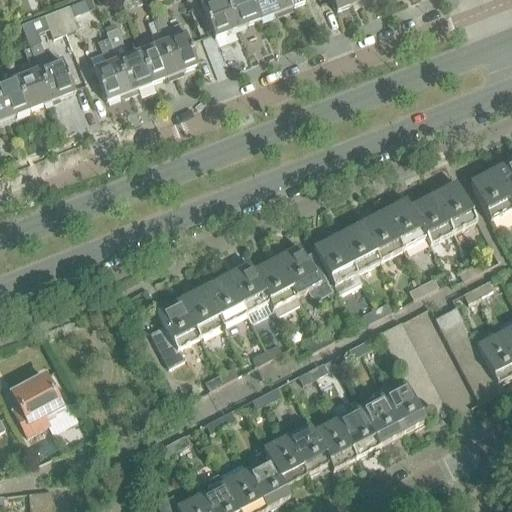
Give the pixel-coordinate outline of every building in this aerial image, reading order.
[(238,33),(225,0),(204,0),(200,2),(203,8),(201,9),(214,42),(238,33)] [(225,0),(238,33),(260,24),(251,0),(225,0)] [(283,15),(277,0),(251,0),(260,24),(283,15)] [(277,0),(283,15),(306,6),(303,0),(277,0)] [(359,7),(356,0),(329,0),(336,16),(359,7)] [(68,10),(57,14),(67,37),(77,33),(68,10)] [(57,14),(45,19),(54,42),(67,37),(57,14)] [(154,27),(175,79),(198,70),(181,27),(167,33),(164,23),(154,27)] [(140,57),(152,88),(175,79),(154,27),(149,29),(157,50),(140,57)] [(106,37),(108,42),(109,44),(130,97),(152,88),(140,57),(128,62),(117,33),(106,37)] [(40,47),(37,40),(28,44),(31,51),(40,47)] [(130,97),(109,44),(108,42),(97,46),(106,70),(94,75),(106,106),(130,97)] [(32,53),(52,106),(74,97),(62,66),(49,71),(41,49),(32,53)] [(52,106),(32,53),(26,55),(35,76),(17,83),(30,114),(52,106)] [(30,114),(17,83),(0,90),(0,89),(0,106),(7,123),(30,114)] [(511,164),(493,175),(511,210),(511,164)] [(511,215),(511,210),(493,175),(469,187),(490,227),(511,215)] [(454,238),(477,226),(456,187),(433,199),(454,238)] [(454,238),(433,199),(410,211),(406,204),(404,205),(425,244),(426,243),(430,251),(454,238)] [(381,217),(402,256),(415,249),(425,244),(404,205),(381,217)] [(359,229),(380,268),(402,256),(381,217),(359,229)] [(336,241),(357,280),(380,268),(359,229),(336,241)] [(357,280),(336,241),(313,253),(334,291),(357,280)] [(276,263),(296,303),(308,297),(310,302),(319,304),(332,297),(312,258),(304,262),(299,251),(276,263)] [(253,275),(272,316),(273,316),(276,322),(300,310),(296,303),(276,263),(253,275)] [(470,272),(475,280),(487,274),(483,266),(470,272)] [(225,281),(246,320),(250,328),(272,316),(253,275),(249,268),(225,281)] [(475,280),(470,272),(458,278),(462,287),(475,280)] [(202,293),(223,332),(246,320),(225,281),(202,293)] [(421,290),(426,299),(438,293),(434,284),(421,290)] [(476,294),(480,302),(493,296),(488,287),(476,294)] [(426,299),(421,290),(409,297),(413,305),(426,299)] [(179,305),(200,344),(223,332),(202,293),(179,305)] [(480,302),(476,294),(464,300),(469,308),(480,302)] [(200,344),(179,305),(156,317),(163,331),(149,339),(168,374),(184,366),(178,355),(200,344)] [(375,314),(379,323),(392,316),(387,307),(375,314)] [(456,313),(434,323),(440,334),(461,323),(456,313)] [(379,323),(375,314),(363,321),(367,329),(379,323)] [(445,344),(467,333),(461,323),(440,334),(445,344)] [(406,338),(401,327),(379,340),(384,350),(406,338)] [(511,332),(500,339),(511,362),(511,332)] [(451,355),(472,344),(467,333),(445,344),(451,355)] [(318,344),(322,353),(334,346),(330,338),(318,344)] [(406,338),(384,350),(390,360),(412,349),(406,338)] [(511,381),(511,362),(500,339),(476,351),(478,354),(484,365),(489,376),(495,386),(497,390),(499,389),(500,390),(510,385),(509,383),(511,381)] [(322,353),(318,344),(306,350),(310,359),(322,353)] [(478,354),(476,351),(472,344),(451,355),(456,366),(478,354)] [(356,352),(361,361),(373,354),(369,345),(356,352)] [(412,349),(390,360),(396,371),(417,359),(412,349)] [(265,356),(270,365),(282,358),(278,350),(265,356)] [(361,361),(356,352),(344,358),(349,367),(361,361)] [(462,376),(484,365),(478,354),(456,366),(462,376)] [(270,365),(265,356),(253,363),(257,371),(270,365)] [(417,359),(396,371),(401,381),(423,370),(417,359)] [(467,387),(489,376),(484,365),(462,376),(467,387)] [(323,369),(317,372),(310,376),(315,385),(328,378),(323,369)] [(423,370),(401,381),(406,390),(407,392),(428,381),(423,370)] [(219,380),(223,389),(238,381),(233,372),(219,380)] [(315,385),(310,376),(298,382),(302,391),(315,385)] [(473,398),(495,386),(489,376),(467,387),(473,398)] [(61,413),(44,380),(24,391),(23,388),(13,393),(14,396),(11,398),(19,413),(13,416),(27,442),(47,431),(43,422),(61,413)] [(223,389),(219,380),(205,387),(210,396),(223,389)] [(428,381),(407,392),(412,403),(434,392),(428,381)] [(473,398),(479,409),(500,398),(497,390),(495,386),(473,398)] [(383,402),(401,440),(405,438),(405,439),(415,434),(414,433),(426,427),(424,424),(418,413),(415,409),(412,403),(407,392),(406,390),(383,402)] [(434,392),(412,403),(415,409),(418,413),(439,402),(434,392)] [(264,400),(269,409),(282,402),(277,393),(264,400)] [(269,409),(264,400),(252,406),(257,415),(269,409)] [(360,413),(378,452),(381,450),(382,451),(392,446),(391,445),(401,440),(383,402),(360,413)] [(424,424),(445,413),(439,402),(418,413),(424,424)] [(378,452),(360,413),(337,425),(355,464),(358,462),(359,463),(369,458),(368,457),(378,452)] [(230,417),(222,422),(218,424),(222,433),(235,426),(230,417)] [(222,433),(218,424),(206,430),(210,439),(222,433)] [(329,469),(332,476),(335,474),(336,476),(346,470),(345,469),(355,464),(337,425),(314,437),(329,469)] [(318,474),(329,469),(314,437),(310,430),(287,442),(308,480),(309,479),(309,480),(319,475),(318,474)] [(172,448),(176,456),(188,450),(184,442),(172,448)] [(308,480),(287,442),(262,455),(268,466),(283,493),(284,492),(286,491),(286,492),(296,487),(295,486),(308,480)] [(176,456),(172,448),(159,454),(164,463),(176,456)] [(46,461),(40,449),(29,455),(35,467),(46,461)] [(268,466),(246,478),(263,511),(274,511),(279,510),(278,509),(289,503),(284,492),(283,493),(268,466)] [(263,511),(246,478),(241,469),(218,481),(223,489),(234,511),(263,511)] [(234,511),(223,489),(200,501),(205,511),(234,511)] [(52,496),(28,499),(29,510),(53,508),(52,496)] [(205,511),(200,501),(179,511),(177,511),(173,502),(157,510),(158,511),(205,511)]
